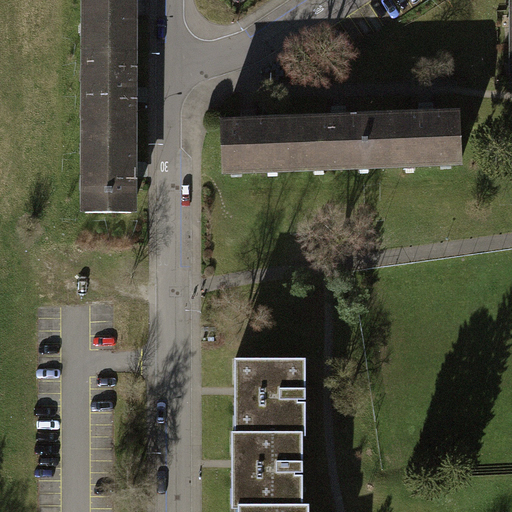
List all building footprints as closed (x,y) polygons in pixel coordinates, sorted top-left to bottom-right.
[(126,0),(81,0),(82,53),(126,53),(126,0)] [(126,53),(82,53),(82,136),(126,136),(126,53)] [(384,120),(386,165),(456,163),(455,117),(384,120)] [(290,123),(292,169),(386,165),(384,120),(290,123)] [(219,126),(221,172),(292,169),(290,123),(219,126)] [(126,136),(82,136),(82,213),(127,212),(126,136)] [(301,361),(232,361),(232,435),(298,435),(301,435),(301,361)] [(232,435),(229,435),(229,507),(234,507),(299,507),(298,435),(232,435)]
